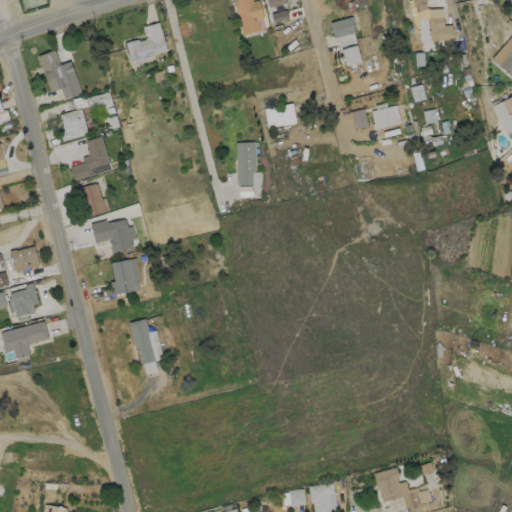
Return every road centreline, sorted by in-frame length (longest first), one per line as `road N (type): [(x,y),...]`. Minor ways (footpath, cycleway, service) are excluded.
road 1 (tertiary): [(3,0),(49,206),(134,511)]
road 2 (tertiary): [(130,0),(0,46)]
